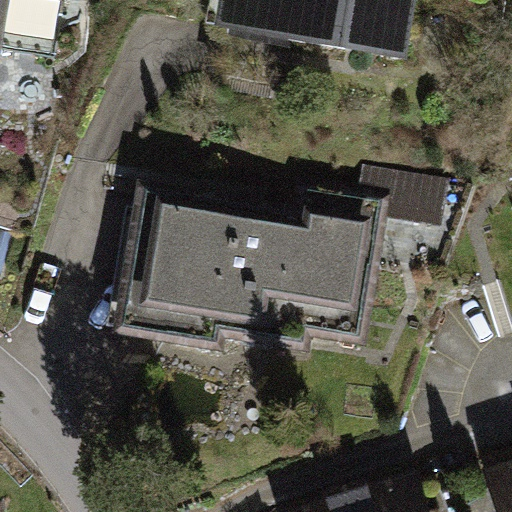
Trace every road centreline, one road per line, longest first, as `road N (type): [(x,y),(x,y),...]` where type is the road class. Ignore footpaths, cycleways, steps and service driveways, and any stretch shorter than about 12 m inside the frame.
road 1 (residential): [(511,413),(460,442),(242,511)]
road 2 (residential): [(93,511),(0,390)]
